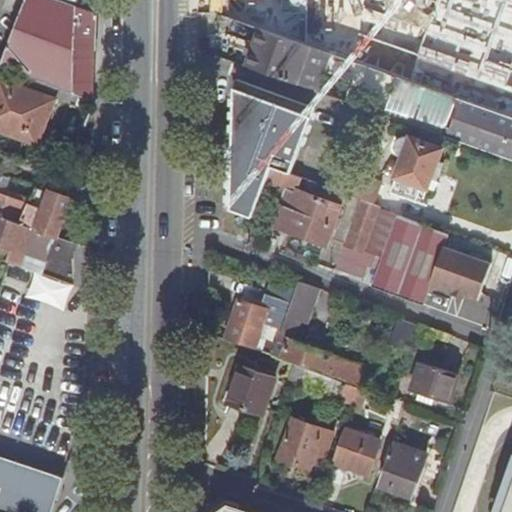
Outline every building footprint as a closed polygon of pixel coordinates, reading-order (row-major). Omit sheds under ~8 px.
[(27,0),(17,28),(2,67),(43,82),(96,101),(96,84),(97,47),(98,14),(58,0),(27,0)] [(244,0),(242,7),(312,31),(322,0),(244,0)] [(511,0),(477,0),(511,11),(511,0)] [(318,91),(332,54),(291,40),(259,28),(254,43),(250,55),(246,66),(318,91)] [(511,102),(511,43),(494,38),(477,90),(511,102)] [(245,53),(250,55),(254,43),(249,42),(245,53)] [(230,209),(255,218),(262,200),(268,182),(271,173),(273,167),(288,172),(290,173),(315,108),(235,78),(235,143),(230,144),(230,209)] [(0,105),(1,106),(0,108),(0,130),(39,145),(56,100),(2,80),(0,85),(0,105)] [(447,122),(455,98),(438,92),(410,82),(402,106),(447,122)] [(479,107),(511,118),(511,103),(483,94),(479,107)] [(511,118),(479,107),(463,101),(455,122),(485,132),(479,148),(484,150),(511,159),(511,118)] [(455,122),(450,138),(464,143),(479,148),(485,132),(455,122)] [(439,160),(443,149),(425,142),(408,136),(405,137),(402,138),(400,141),(398,143),(398,147),(398,149),(398,152),(400,154),(401,154),(405,157),(394,186),(426,197),(429,188),(436,191),(439,181),(438,181),(445,163),(439,160)] [(345,244),(362,199),(345,193),(313,181),(308,195),(296,192),(291,190),(283,187),(283,186),(288,172),(273,167),(271,173),(268,182),(281,186),(279,191),(281,192),(279,198),(289,202),(282,218),(279,227),(327,244),(329,239),(345,244)] [(382,182),(354,172),(345,193),(362,199),(374,204),(382,182)] [(293,184),(291,190),(296,192),(308,195),(313,181),(296,175),(293,184)] [(0,216),(1,217),(0,220),(0,258),(10,262),(13,263),(91,291),(91,284),(92,246),(75,243),(59,237),(69,207),(71,200),(51,193),(37,229),(21,224),(28,205),(10,198),(0,194),(0,216)] [(362,199),(345,244),(336,270),(364,278),(368,266),(381,270),(374,288),(423,306),(436,270),(449,233),(432,226),(393,212),(381,208),(381,207),(374,204),(362,199)] [(81,203),(71,200),(69,207),(76,210),(81,203)] [(494,264),(446,247),(442,257),(432,285),(457,293),(458,289),(467,293),(467,297),(481,301),(494,264)] [(300,283),(287,316),(278,341),(273,355),(294,363),(344,380),(360,386),(366,368),(343,360),(342,362),(330,358),(331,354),(292,341),(300,321),(308,324),(320,291),(300,283)] [(255,349),(262,351),(281,299),(268,294),(264,303),(256,299),(254,307),(268,311),(255,349)] [(240,302),(227,339),(255,349),(268,311),(254,307),(240,302)] [(459,373),(424,361),(414,389),(449,401),(459,373)] [(293,364),(288,379),(335,396),(341,383),(293,364)] [(227,403),(262,415),(275,379),(240,366),(227,403)] [(344,382),(338,399),(349,403),(355,387),(344,382)] [(322,437),(331,439),(333,434),(294,419),(280,458),(311,469),(316,453),(322,437)] [(379,444),(344,431),(342,438),(333,464),(368,476),(379,444)] [(325,456),(331,439),(322,437),(316,453),(325,456)] [(426,457),(392,445),(380,477),(378,485),(412,497),(423,468),(426,457)] [(0,507),(13,511),(52,511),(57,500),(64,479),(37,469),(0,457),(0,507)] [(252,511),(228,503),(214,511),(252,511)]
